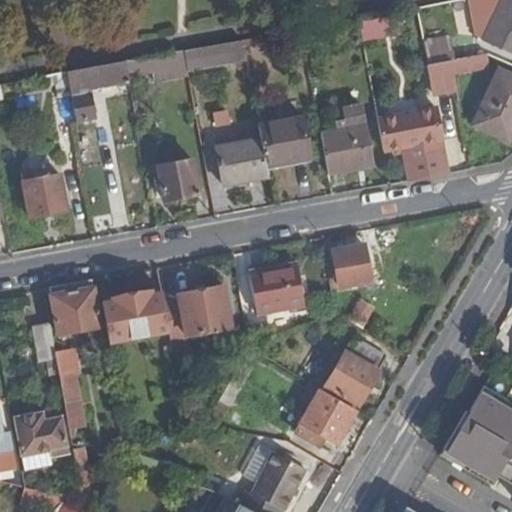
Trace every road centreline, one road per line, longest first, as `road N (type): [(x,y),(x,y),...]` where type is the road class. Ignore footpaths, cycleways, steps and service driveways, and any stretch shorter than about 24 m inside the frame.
road 1 (residential): [(511,186),(0,275)]
road 2 (tertiary): [(511,244),(355,511)]
